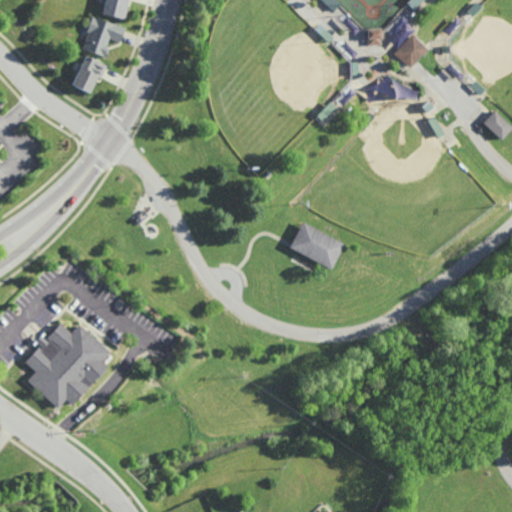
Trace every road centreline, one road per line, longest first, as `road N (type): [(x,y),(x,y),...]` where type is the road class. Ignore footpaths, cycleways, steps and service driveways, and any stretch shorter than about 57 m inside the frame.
road 1 (residential): [(112,143),(161,188),(213,284),(283,329),(329,335),(373,326),(511,226),(500,443),(511,476)]
road 2 (tertiary): [(95,162),(137,102),(171,0)]
road 3 (residential): [(0,409),(130,511)]
road 4 (residential): [(112,143),(47,99),(0,51)]
road 5 (tertiary): [(0,266),(60,212),(95,162)]
road 6 (tertiary): [(95,162),(0,235)]
